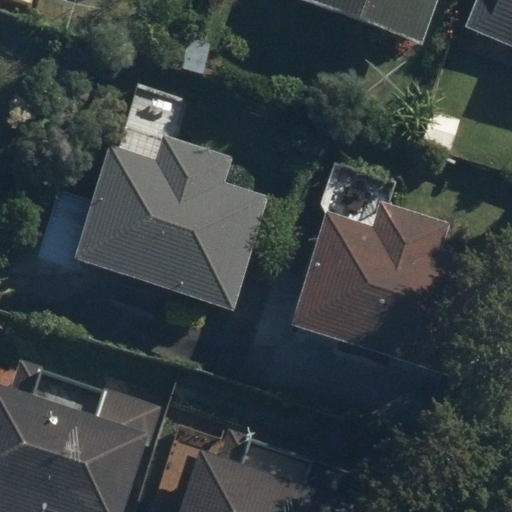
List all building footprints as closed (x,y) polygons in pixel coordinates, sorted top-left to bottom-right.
[(32,0),(0,0),(0,9),(26,19),(32,0)] [(405,62),(426,0),(280,0),(275,18),(405,62)] [(511,0),(466,0),(451,39),(511,64),(511,0)] [(90,151),(49,272),(215,329),(256,206),(210,190),(218,165),(143,140),(134,166),(90,151)] [(297,221),(260,340),(451,399),(489,277),(428,258),(437,229),(363,206),(353,238),(297,221)] [(119,511),(151,412),(0,365),(0,511),(119,511)] [(346,511),(356,485),(172,423),(141,511),(346,511)]
